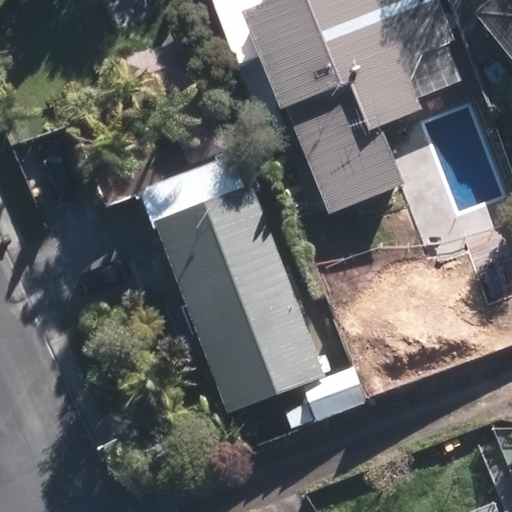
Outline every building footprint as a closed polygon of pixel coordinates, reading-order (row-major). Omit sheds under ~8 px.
[(306,0),(266,16),(336,193),(399,169),(378,116),(465,82),(432,0),(306,0)] [(511,4),(498,15),(511,33),(511,4)] [(261,192),(168,227),(235,406),(328,371),(261,192)] [(389,213),(322,239),(341,289),(408,262),(389,213)] [(359,368),(308,392),(321,418),(371,395),(359,368)]
